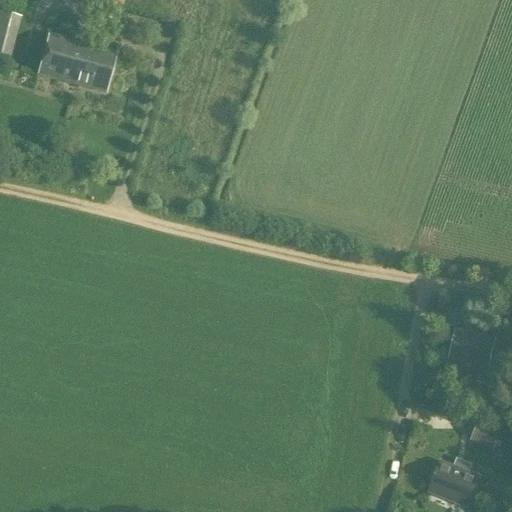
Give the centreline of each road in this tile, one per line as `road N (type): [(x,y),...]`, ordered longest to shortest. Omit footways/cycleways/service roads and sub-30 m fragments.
road 1 (track): [(0,186),(511,298)]
road 2 (track): [(429,279),(376,511)]
